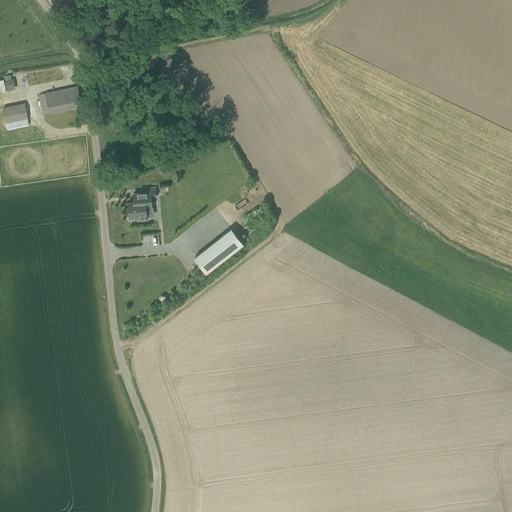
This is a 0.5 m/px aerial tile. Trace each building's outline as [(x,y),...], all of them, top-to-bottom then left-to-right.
[(15,79),(5,81),(7,91),(17,90),(15,79)] [(82,106),(78,86),(39,95),(43,114),(82,106)] [(26,103),(4,108),(7,123),(30,119),(26,103)] [(157,196),(156,188),(146,189),(147,193),(134,194),(134,202),(128,203),(130,218),(138,217),(139,221),(148,220),(147,208),(153,208),(152,197),(157,196)] [(207,274),(230,256),(217,240),(194,258),(207,274)]
